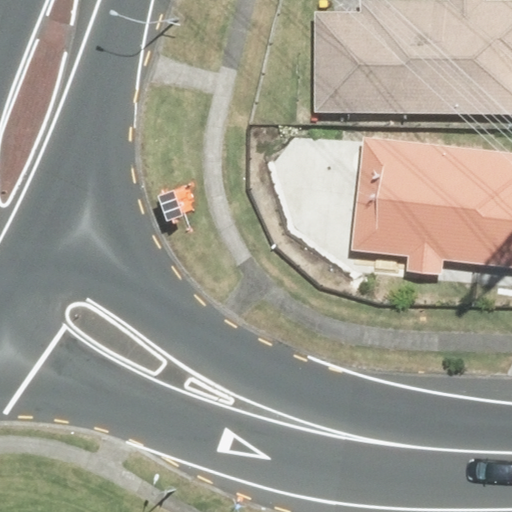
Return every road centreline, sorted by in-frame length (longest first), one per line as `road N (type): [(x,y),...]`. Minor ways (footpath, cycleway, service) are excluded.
road 1 (tertiary): [(38,251),(233,363),(283,424)]
road 2 (tertiary): [(283,424),(214,414),(6,315)]
road 3 (secondary): [(125,0),(38,251)]
road 4 (tertiary): [(283,424),(511,432)]
